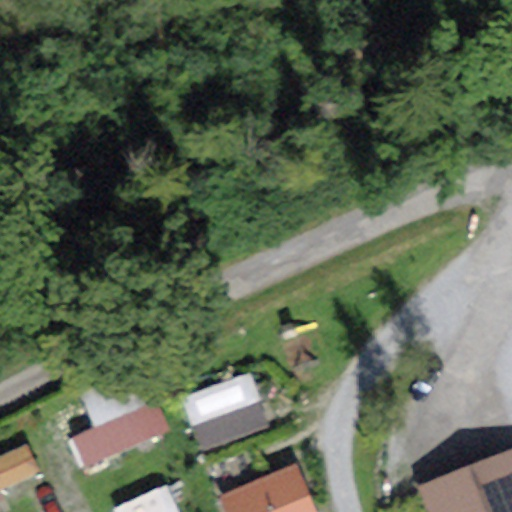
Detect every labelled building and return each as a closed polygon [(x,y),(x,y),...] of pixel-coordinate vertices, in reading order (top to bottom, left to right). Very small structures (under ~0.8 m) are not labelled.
[(190,388),(201,445),(272,431),(261,374),(190,388)] [(84,465),(169,428),(157,400),(72,438),(84,465)] [(0,491),(39,473),(25,444),(0,455),(0,491)] [(511,511),(511,462),(431,494),(438,511),(511,511)] [(319,511),(298,463),(219,497),(225,511),(319,511)] [(184,511),(177,486),(125,502),(128,511),(184,511)]
